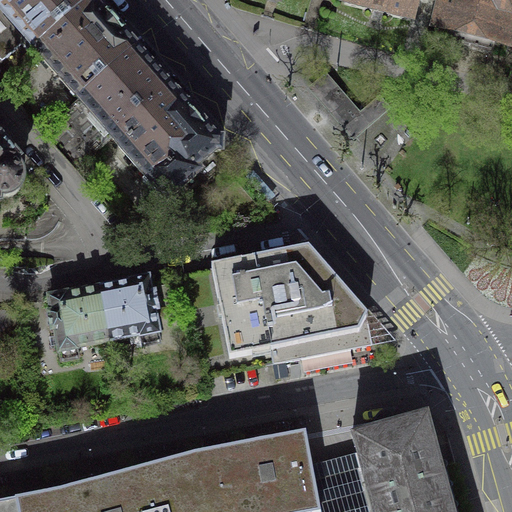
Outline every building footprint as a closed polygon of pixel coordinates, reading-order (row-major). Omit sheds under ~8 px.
[(35,52),(92,2),(91,1),(90,2),(89,0),(0,0),(0,63),(21,45),(30,56),(35,52)] [(345,0),(345,4),(411,20),(416,0),(345,0)] [(473,36),(509,45),(511,32),(511,0),(442,0),(435,27),(438,27),(473,36)] [(79,101),(135,52),(133,50),(132,50),(122,39),(123,38),(122,37),(123,36),(114,27),(106,17),(105,18),(104,16),(103,17),(93,6),(94,5),(92,2),(35,52),(36,53),(79,101)] [(112,139),(168,90),(152,72),(136,54),(136,53),(135,52),(79,101),(42,133),(75,171),(112,139)] [(362,113),(328,74),(322,79),(310,89),(354,140),(391,109),(381,97),(362,113)] [(177,100),(168,90),(112,139),(121,149),(120,149),(166,202),(198,175),(199,176),(200,176),(201,176),(202,176),(207,181),(223,167),(213,155),(220,149),(214,142),(213,143),(204,132),(205,132),(205,131),(205,130),(202,127),(201,127),(196,121),(191,115),(192,115),(188,111),(188,112),(187,111),(186,112),(179,103),(180,103),(177,100)] [(0,197),(2,198),(5,198),(8,198),(11,197),(13,196),(16,194),(18,192),(20,190),(21,187),(22,185),(22,182),(22,179),(22,177),(21,174),(20,171),(19,169),(17,167),(14,165),(18,161),(1,141),(0,141),(0,197)] [(276,198),(253,171),(245,178),(268,205),(276,198)] [(307,250),(254,260),(271,351),(274,366),(372,347),(368,329),(369,329),(367,317),(354,303),(349,297),(331,277),(307,250)] [(271,351),(254,260),(233,264),(212,268),(212,270),(229,359),(271,351)] [(148,280),(99,290),(109,342),(141,336),(143,347),(160,344),(159,342),(161,341),(162,338),(161,335),(160,334),(158,334),(154,311),(157,311),(156,303),(154,294),(151,295),(148,280)] [(99,290),(49,299),(52,314),(49,314),(50,323),(52,331),(55,330),(59,352),(60,352),(62,363),(78,359),(76,349),(109,342),(99,290)] [(6,313),(0,313),(0,344),(15,345),(16,314),(6,313)] [(455,511),(443,464),(442,465),(440,460),(428,415),(407,421),(405,419),(403,417),(400,415),(397,414),(394,413),(391,413),(388,414),(385,414),(381,417),(378,419),(376,422),(373,427),(372,431),(352,436),(360,468),(332,475),(314,480),(305,435),(196,455),(64,491),(0,503),(0,511),(455,511)]
